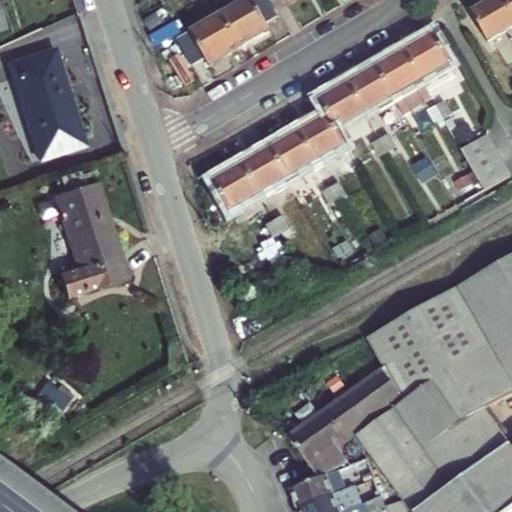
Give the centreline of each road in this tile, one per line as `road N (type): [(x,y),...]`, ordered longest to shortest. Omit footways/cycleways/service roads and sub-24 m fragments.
road 1 (residential): [(61,502),(187,452),(210,438),(224,414),(223,373),(157,147)]
road 2 (residential): [(157,147),(401,0)]
road 3 (residential): [(157,147),(111,0)]
